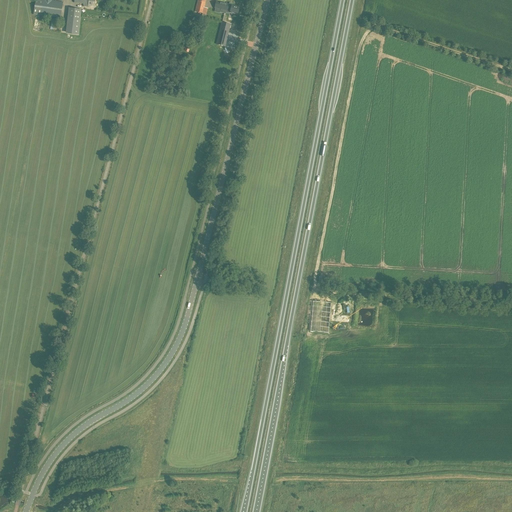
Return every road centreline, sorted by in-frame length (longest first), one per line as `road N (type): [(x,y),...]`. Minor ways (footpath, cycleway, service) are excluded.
road 1 (tertiary): [(24,511),(62,444),(152,379),(180,336),(267,0)]
road 2 (trunk): [(254,511),(352,0)]
road 3 (trunk): [(342,0),(244,511)]
road 4 (track): [(511,69),(372,24)]
